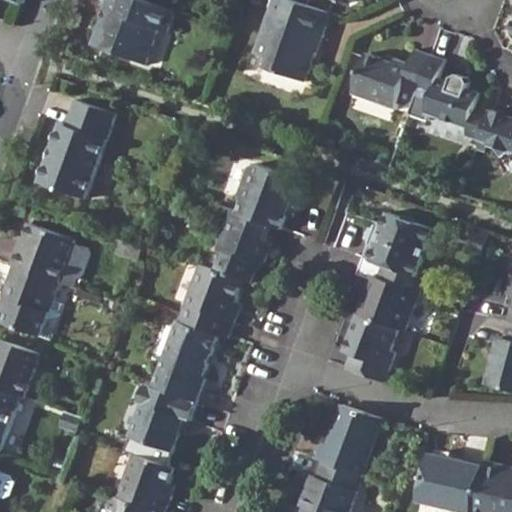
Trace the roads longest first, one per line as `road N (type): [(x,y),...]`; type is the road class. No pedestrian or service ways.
road 1 (residential): [(511,413),(418,405),(289,358)]
road 2 (residential): [(289,358),(234,511)]
